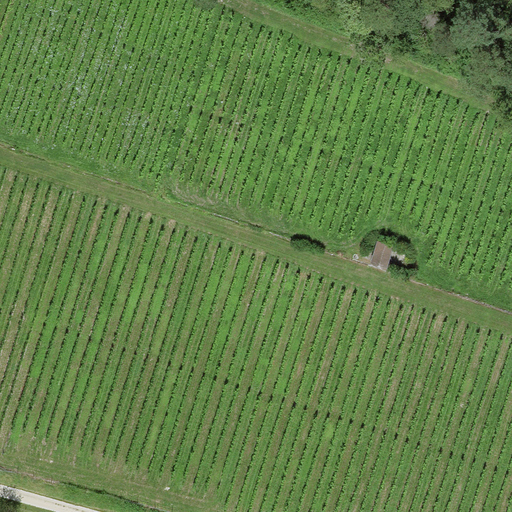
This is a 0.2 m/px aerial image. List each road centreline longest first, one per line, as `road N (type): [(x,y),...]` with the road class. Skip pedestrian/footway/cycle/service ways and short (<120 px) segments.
road 1 (track): [(0,149),(511,322)]
road 2 (track): [(229,0),(511,115)]
